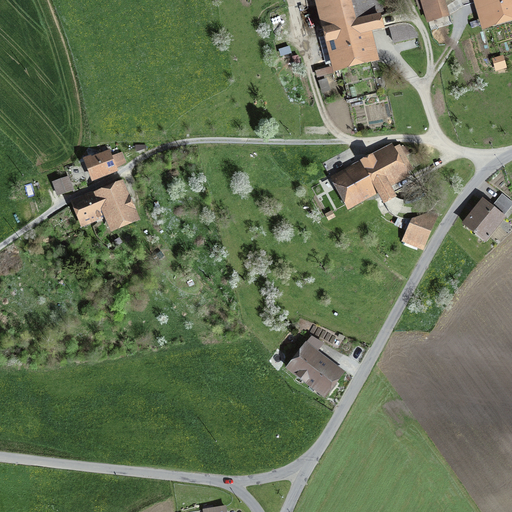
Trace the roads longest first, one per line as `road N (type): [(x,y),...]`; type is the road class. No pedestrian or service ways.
road 1 (tertiary): [(306,464),(452,212),(489,164),(511,151)]
road 2 (unclassified): [(230,482),(0,455)]
